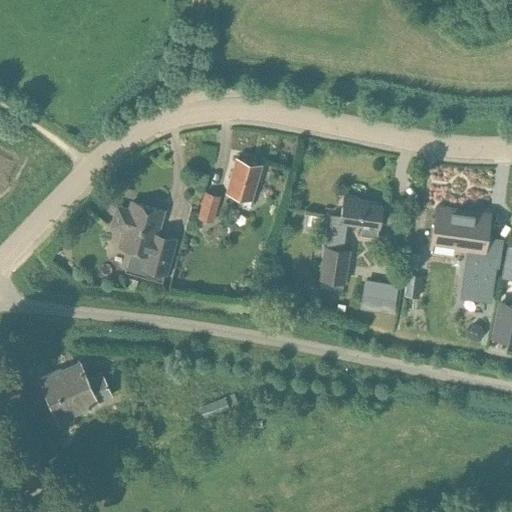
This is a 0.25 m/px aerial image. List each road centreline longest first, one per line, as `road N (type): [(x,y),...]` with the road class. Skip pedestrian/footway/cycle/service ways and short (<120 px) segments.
road 1 (unclassified): [(0,262),(89,167),(162,120),(219,112),(282,117),(424,145),(511,150)]
road 2 (residential): [(511,390),(252,337),(0,301)]
